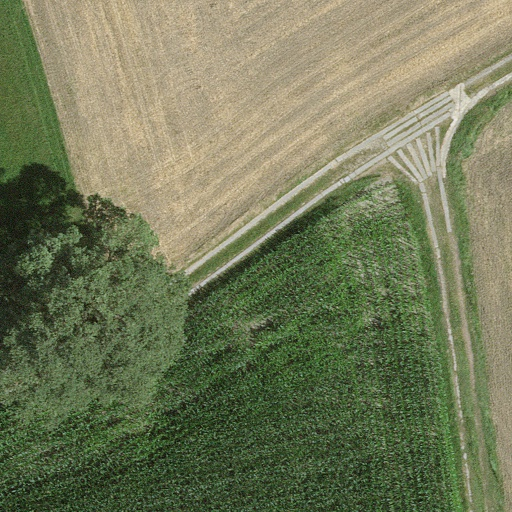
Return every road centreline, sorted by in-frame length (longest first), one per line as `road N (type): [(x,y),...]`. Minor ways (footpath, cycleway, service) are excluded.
road 1 (track): [(0,385),(130,321),(407,129),(511,69)]
road 2 (track): [(472,511),(435,201),(407,129)]
